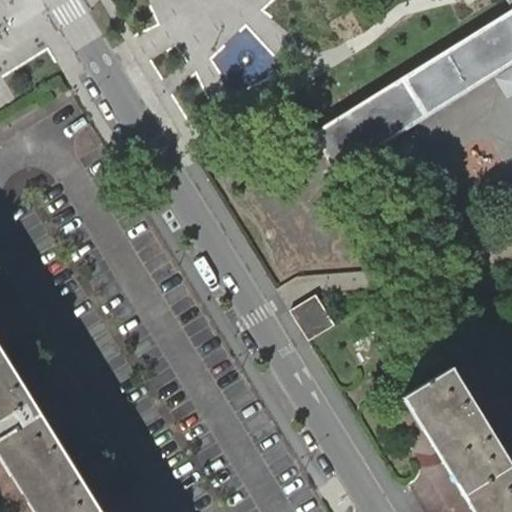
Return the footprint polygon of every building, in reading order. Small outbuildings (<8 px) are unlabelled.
[(511,0),(508,0),(511,6),(511,10),(317,130),(313,133),(336,172),(511,63),(511,0)] [(195,37),(198,17),(167,13),(165,33),(195,37)] [(290,310),(308,340),(334,324),(315,295),(290,310)] [(0,437),(41,412),(22,383),(9,363),(0,347),(0,437)] [(511,395),(511,350),(493,360),(511,395)] [(402,395),(462,493),(510,464),(460,381),(450,366),(402,395)] [(0,437),(0,455),(35,511),(94,511),(100,509),(82,480),(68,458),(41,412),(0,437)] [(473,511),(511,511),(511,466),(510,464),(462,493),(473,511)]
